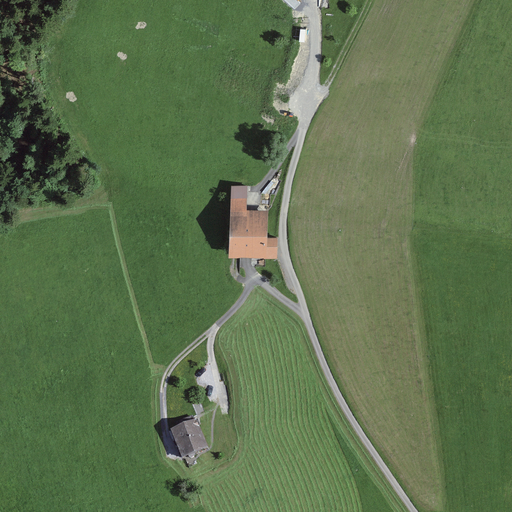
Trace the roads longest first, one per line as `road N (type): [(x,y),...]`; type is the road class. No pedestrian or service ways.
road 1 (unclassified): [(412,511),(330,380),(282,239),(312,98)]
road 2 (track): [(309,321),(252,281),(216,325),(209,347),(226,411)]
